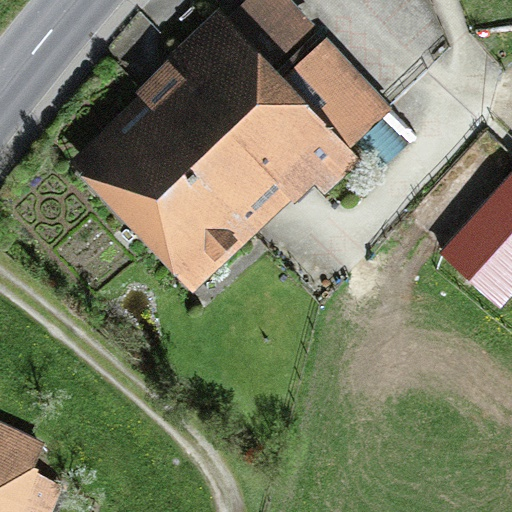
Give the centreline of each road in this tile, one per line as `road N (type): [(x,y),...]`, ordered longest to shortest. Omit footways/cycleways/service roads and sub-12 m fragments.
road 1 (residential): [(0,277),(189,438),(220,479),(232,511)]
road 2 (primary): [(0,93),(76,0)]
